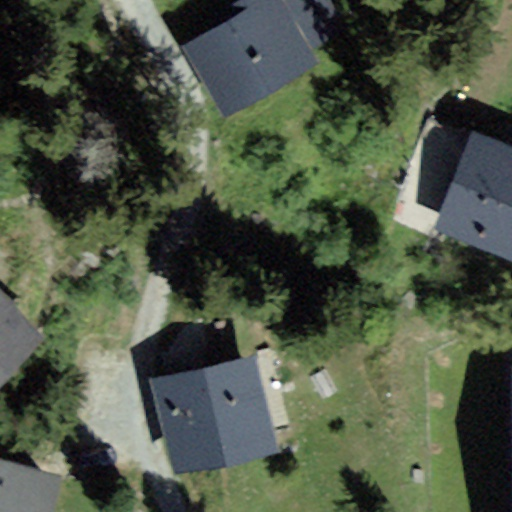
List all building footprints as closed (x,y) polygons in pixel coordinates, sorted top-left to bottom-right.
[(320,58),(282,0),(235,0),(219,11),(224,18),(184,44),(230,116),(320,58)] [(511,142),(471,127),(431,230),(511,261),(511,142)] [(0,372),(39,333),(0,295),(0,372)] [(257,358),(156,383),(181,478),(281,453),(257,358)] [(49,511),(58,475),(0,461),(0,511),(49,511)]
